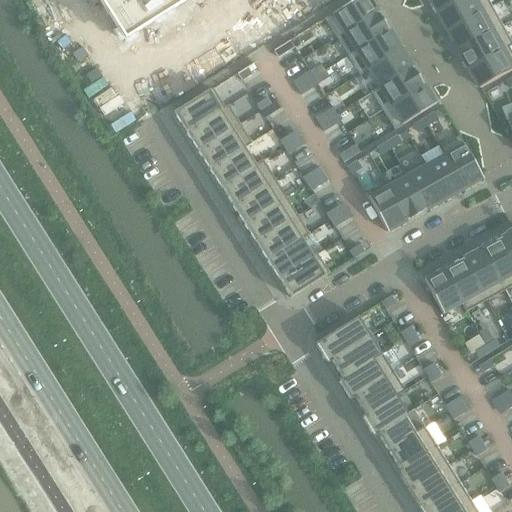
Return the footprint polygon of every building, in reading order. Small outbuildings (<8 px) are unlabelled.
[(97,0),(122,39),(182,0),(97,0)] [(336,39),(377,13),(368,0),(355,0),(324,20),(336,39)] [(431,0),(439,13),(461,0),(431,0)] [(489,0),(461,0),(439,13),(449,32),(493,7),(489,0)] [(493,7),(449,32),(460,51),(504,26),(493,7)] [(348,57),(389,31),(377,13),(336,39),(348,57)] [(511,41),(504,26),(460,51),(470,70),(511,46),(511,41)] [(359,75),(400,50),(389,31),(348,57),(359,75)] [(289,41),(279,48),(284,56),(294,49),(289,41)] [(511,46),(470,70),(481,89),(511,71),(511,51),(510,48),(511,47),(511,46)] [(371,94),(412,68),(400,50),(359,75),(360,76),(368,71),(378,88),(370,93),(371,94)] [(247,68),(237,75),(242,82),(252,76),(247,68)] [(382,112),(423,86),(412,68),(371,94),(382,112)] [(298,79),(303,85),(313,79),(309,72),(298,79)] [(303,85),(307,92),(317,86),(313,79),(303,85)] [(394,131),(435,105),(423,86),(382,112),(394,131)] [(186,133),(228,107),(228,106),(224,109),(212,90),(174,114),(186,133)] [(256,105),(260,112),(271,106),(266,99),(256,105)] [(260,112),(265,119),(275,112),(271,106),(260,112)] [(198,152),(240,125),(228,107),(186,133),(198,152)] [(321,115),(326,122),(336,116),(332,109),(321,115)] [(433,113),(423,120),(427,126),(437,120),(433,113)] [(326,122),(330,129),(340,122),(336,116),(326,122)] [(423,120),(413,126),(417,133),(427,126),(423,120)] [(209,170),(251,143),(240,125),(198,152),(209,170)] [(279,142),(283,149),(294,142),(289,135),(279,142)] [(397,137),(387,143),(391,150),(401,143),(397,137)] [(483,179),(459,137),(439,148),(463,190),(483,179)] [(283,149),(288,155),(298,149),(294,142),(283,149)] [(254,166),(244,149),(252,144),(251,143),(209,170),(221,188),(263,162),(262,161),(254,166)] [(387,143),(377,149),(381,156),(391,150),(387,143)] [(355,146),(345,152),(349,159),(359,153),(355,146)] [(463,190),(439,148),(438,148),(443,157),(426,166),(424,162),(423,163),(444,201),(463,190)] [(232,207),(274,180),(263,162),(221,188),(232,207)] [(356,162),(346,168),(351,175),(361,169),(356,162)] [(444,201),(423,163),(404,173),(425,211),(444,201)] [(302,178),(306,185),(317,179),(312,172),(302,178)] [(425,211),(404,173),(385,184),(406,222),(425,211)] [(306,185),(311,192),(321,186),(317,179),(306,185)] [(244,225),(286,198),(274,180),(232,207),(244,225)] [(406,222),(385,184),(365,195),(387,233),(406,222)] [(255,243),(297,216),(286,198),(244,225),(255,243)] [(325,215),(329,222),(340,215),(335,209),(325,215)] [(329,222),(334,228),(344,222),(340,215),(329,222)] [(309,235),(297,216),(255,243),(267,261),(309,235)] [(511,232),(500,239),(511,260),(511,232)] [(312,257),(301,241),(309,236),(309,235),(267,261),(278,280),(316,256),(316,255),(312,257)] [(511,260),(500,239),(481,249),(504,291),(511,287),(511,260)] [(359,246),(349,252),(353,259),(363,253),(359,246)] [(481,249),(462,260),(485,302),(504,291),(481,249)] [(290,299),(328,275),(316,256),(278,280),(290,299)] [(462,260),(444,270),(467,312),(485,302),(462,260)] [(444,270),(424,281),(442,315),(461,304),(466,313),(467,312),(444,270)] [(391,297),(381,303),(385,310),(395,304),(391,297)] [(357,318),(314,345),(327,364),(369,337),(357,318)] [(410,328),(400,334),(405,341),(415,334),(410,328)] [(419,341),(415,334),(405,341),(409,348),(419,341)] [(369,337),(327,364),(327,365),(331,362),(342,379),(338,382),(338,383),(381,356),(369,337)] [(500,347),(496,341),(486,347),(490,354),(500,347)] [(486,347),(475,353),(480,360),(490,354),(486,347)] [(381,356),(338,383),(350,401),(392,374),(381,356)] [(495,367),(490,361),(480,367),(485,374),(495,367)] [(433,364),(423,370),(427,377),(438,371),(433,364)] [(438,371),(427,377),(431,384),(442,377),(438,371)] [(392,374),(350,401),(354,399),(365,415),(361,418),(361,419),(404,392),(392,374)] [(404,392),(361,419),(373,437),(407,416),(396,398),(404,393),(404,392)] [(511,399),(511,394),(510,392),(501,397),(500,398),(504,405),(511,399)] [(456,400),(446,407),(451,414),(461,408),(456,400)] [(461,408),(451,414),(455,420),(465,414),(461,408)] [(407,416),(373,437),(373,438),(377,435),(388,453),(427,429),(426,428),(418,433),(407,416)] [(427,429),(388,453),(400,471),(438,447),(427,429)] [(479,437),(469,443),(474,451),(484,444),(479,437)] [(484,444),(474,451),(478,457),(488,451),(484,444)] [(438,447),(400,471),(411,490),(450,465),(438,447)] [(450,465),(411,490),(423,508),(461,484),(450,465)] [(502,474),(492,480),(497,487),(507,481),(502,474)] [(507,481),(497,487),(501,493),(511,487),(507,481)] [(461,484),(423,508),(425,511),(457,511),(473,502),(461,484)] [(479,511),(473,502),(457,511),(479,511)]
